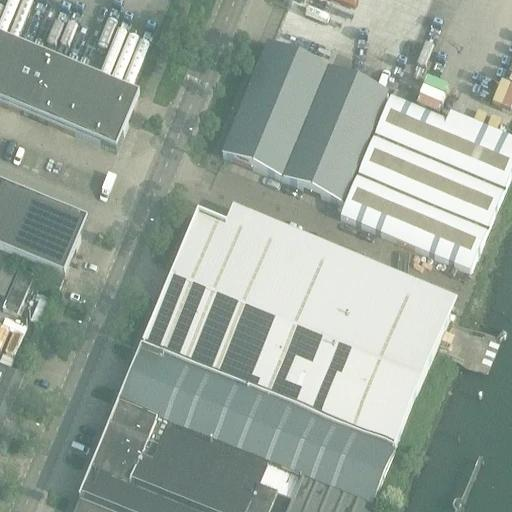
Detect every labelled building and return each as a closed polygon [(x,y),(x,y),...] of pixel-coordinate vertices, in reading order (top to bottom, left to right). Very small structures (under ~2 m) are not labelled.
[(0,107),(117,156),(140,100),(0,42),(0,107)] [(269,48),(223,160),(342,210),(381,116),(322,91),(329,73),(269,48)] [(340,222),(471,277),(511,178),(511,153),(391,102),(340,222)] [(0,254),(65,282),(88,226),(0,189),(0,254)] [(450,325),(226,231),(197,220),(143,352),(395,457),(450,325)] [(0,298),(4,301),(17,271),(0,263),(0,298)] [(50,279),(46,287),(60,293),(63,284),(50,279)] [(96,511),(373,511),(395,460),(142,355),(80,505),(96,511)] [(0,436),(0,437),(24,379),(0,369),(0,436)]
